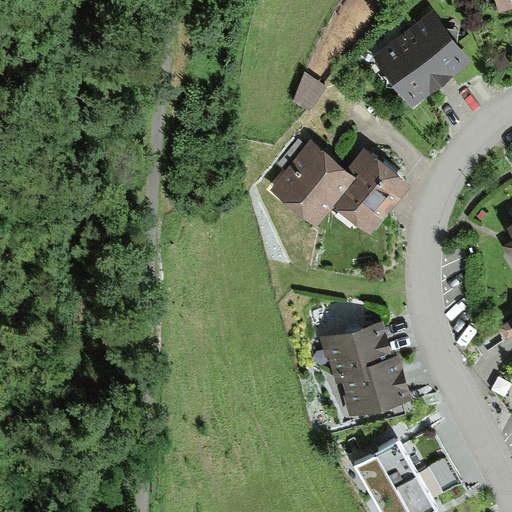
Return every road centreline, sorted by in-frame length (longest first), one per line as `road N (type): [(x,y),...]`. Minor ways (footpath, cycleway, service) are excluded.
road 1 (residential): [(176,0),(150,221),(143,511)]
road 2 (residential): [(511,500),(433,339),(419,277),(439,185),(471,137),(511,102)]
